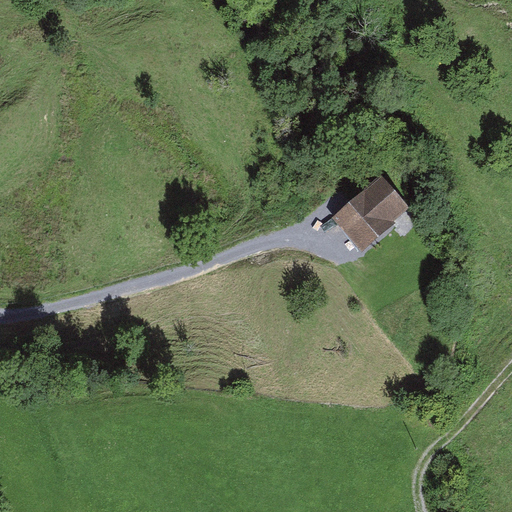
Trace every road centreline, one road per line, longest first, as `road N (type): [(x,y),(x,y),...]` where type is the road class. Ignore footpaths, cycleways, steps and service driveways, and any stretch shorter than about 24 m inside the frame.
road 1 (track): [(0,317),(70,314),(267,242),(320,249),(371,269),(511,248)]
road 2 (track): [(417,511),(420,465),(511,367)]
